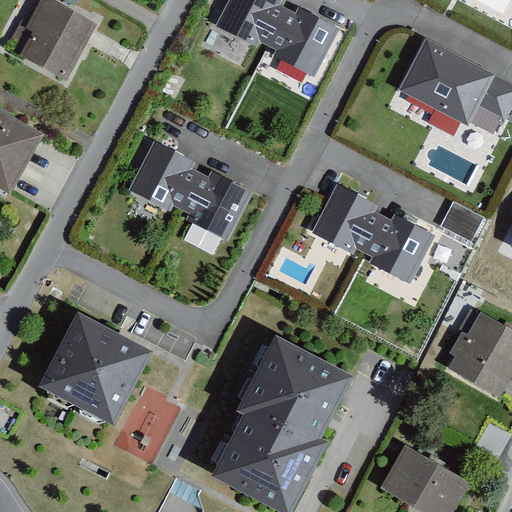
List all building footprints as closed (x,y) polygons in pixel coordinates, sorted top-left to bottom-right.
[(85,20),(48,0),(45,0),(30,28),(24,26),(15,42),(29,50),(25,58),(66,80),(77,60),(66,54),(85,20)] [(338,29),(282,0),(228,0),(216,25),(258,47),(262,41),(278,49),(274,55),(314,76),(338,29)] [(495,74),(426,39),(400,90),(469,125),(495,74)] [(73,125),(0,90),(0,171),(42,191),(73,125)] [(252,192),(155,141),(129,188),(226,239),(252,192)] [(435,235),(337,186),(312,234),(411,284),(435,235)] [(511,331),(481,313),(468,337),(460,332),(448,353),(456,358),(449,370),(498,398),(511,374),(511,331)] [(152,353),(78,314),(41,385),(115,424),(152,353)] [(352,376),(277,339),(207,476),(278,511),(293,511),(329,443),(321,439),(352,376)] [(410,438),(388,478),(446,510),(468,470),(441,455),(445,448),(432,441),(428,448),(410,438)]
